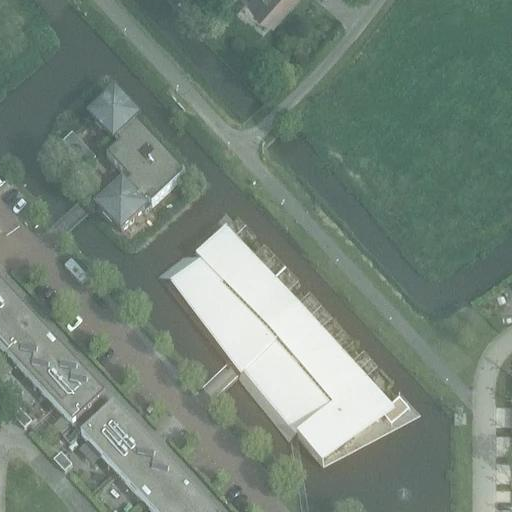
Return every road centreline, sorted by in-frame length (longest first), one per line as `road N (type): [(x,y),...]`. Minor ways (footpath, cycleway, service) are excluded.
road 1 (residential): [(33,255),(268,508)]
road 2 (residential): [(488,511),(488,379),(497,361)]
